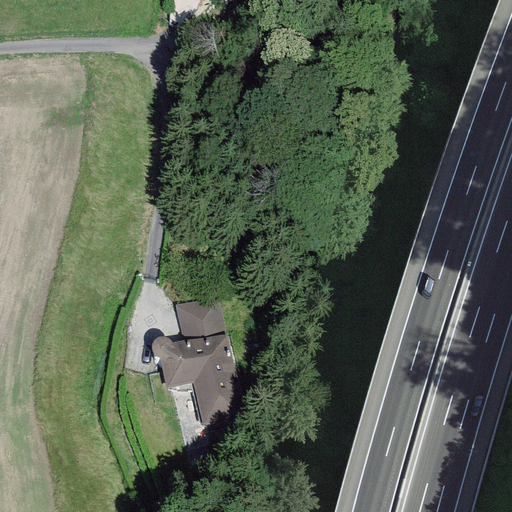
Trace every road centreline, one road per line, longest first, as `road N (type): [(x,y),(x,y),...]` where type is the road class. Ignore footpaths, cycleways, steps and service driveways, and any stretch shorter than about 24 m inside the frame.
road 1 (motorway): [(511,66),(370,511)]
road 2 (motorway): [(428,511),(511,236)]
